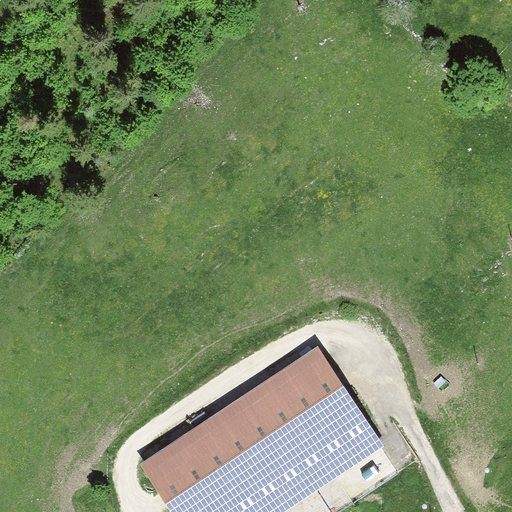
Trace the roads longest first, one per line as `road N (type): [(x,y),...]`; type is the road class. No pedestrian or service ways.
road 1 (track): [(281,346),(153,418),(128,445),(126,511)]
road 2 (track): [(366,351),(449,511)]
